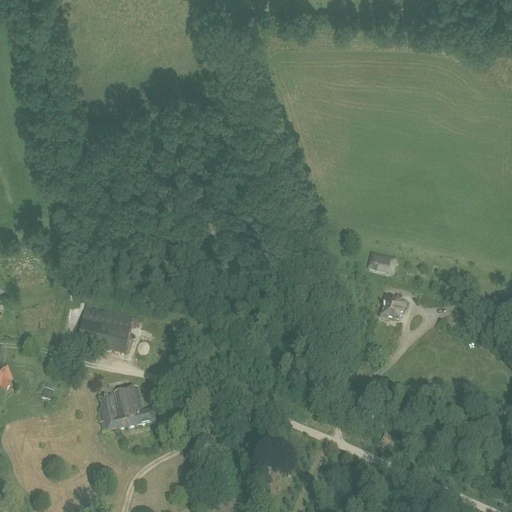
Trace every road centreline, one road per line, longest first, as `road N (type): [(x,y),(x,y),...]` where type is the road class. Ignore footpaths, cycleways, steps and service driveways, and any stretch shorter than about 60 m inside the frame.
road 1 (track): [(333,442),(189,384),(0,344)]
road 2 (track): [(333,442),(345,400),(400,348),(410,314),(426,315),(417,332)]
road 3 (track): [(496,511),(333,442)]
road 4 (track): [(124,511),(136,476),(212,428),(228,398)]
